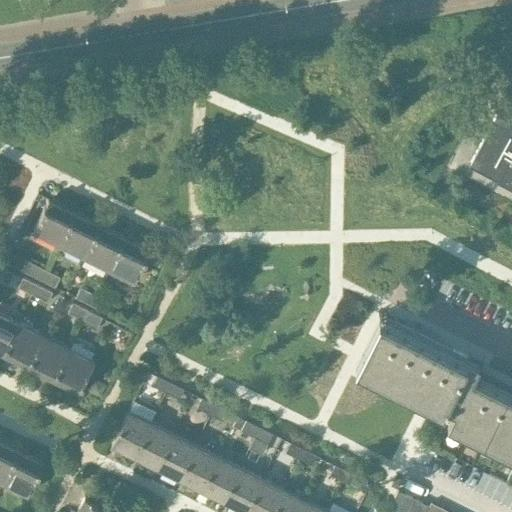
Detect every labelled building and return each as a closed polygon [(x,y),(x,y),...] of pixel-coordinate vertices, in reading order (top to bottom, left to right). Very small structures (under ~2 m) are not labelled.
[(511,75),(497,103),(502,105),(498,113),(497,112),(469,164),(496,179),(495,180),(511,189),(511,75)] [(58,242),(71,216),(74,210),(48,197),(32,229),(58,242)] [(74,210),(71,216),(58,242),(83,254),(99,222),(74,210)] [(99,222),(83,254),(108,267),(119,245),(124,235),(99,222)] [(124,235),(119,245),(108,267),(134,280),(150,248),(124,235)] [(30,261),(25,270),(40,278),(45,268),(30,261)] [(45,268),(40,278),(55,285),(60,275),(45,268)] [(32,293),(37,283),(22,276),(17,286),(32,293)] [(37,283),(32,293),(47,301),(52,290),(37,283)] [(80,286),(75,295),(90,303),(95,293),(80,286)] [(95,293),(90,303),(105,310),(110,300),(95,293)] [(82,318),(84,314),(88,308),(73,301),(67,311),(82,318)] [(88,308),(84,314),(82,318),(97,326),(102,316),(88,308)] [(0,349),(3,351),(16,326),(19,320),(0,310),(0,349)] [(379,317),(355,366),(421,399),(433,405),(443,410),(446,404),(454,409),(450,417),(451,418),(467,426),(469,427),(485,435),(486,435),(503,444),(504,444),(511,448),(511,394),(479,378),(478,380),(469,376),(477,360),(394,319),(392,324),(379,317)] [(19,320),(16,326),(3,351),(28,363),(44,333),(19,320)] [(53,376),(54,376),(66,351),(69,345),(44,333),(28,363),(53,376)] [(66,351),(54,376),(53,376),(79,389),(94,358),(69,345),(66,351)] [(157,374),(152,384),(166,391),(170,381),(157,374)] [(93,381),(89,388),(99,394),(104,383),(97,379),(93,381)] [(170,381),(166,391),(179,398),(184,388),(170,381)] [(210,413),(215,403),(201,397),(196,407),(210,413)] [(215,403),(210,413),(223,420),(228,410),(215,403)] [(128,408),(112,442),(134,453),(151,420),(128,408)] [(254,435),(259,426),(246,419),(241,429),(254,435)] [(157,464),(173,431),(151,420),(134,453),(157,464)] [(259,426),(254,435),(268,442),(272,432),(259,426)] [(179,475),(195,442),(173,431),(157,464),(179,475)] [(0,439),(0,478),(1,480),(14,454),(17,448),(0,439)] [(298,458),(303,448),(290,441),(285,451),(298,458)] [(201,486),(218,453),(195,442),(179,475),(201,486)] [(17,448),(14,454),(1,480),(27,492),(43,461),(17,448)] [(303,448),(298,458),(312,464),(317,454),(303,448)] [(223,498),(240,464),(218,453),(201,486),(223,498)] [(343,480),(348,470),(334,463),(329,473),(343,480)] [(245,509),(262,475),(240,464),(223,498),(245,509)] [(357,487),(362,477),(348,470),(343,480),(357,487)] [(251,511),(271,511),(284,486),(262,475),(245,509),(251,511)] [(298,511),(306,497),(284,486),(271,511),(298,511)] [(398,489),(389,507),(399,511),(424,511),(429,504),(398,489)] [(76,511),(115,511),(116,511),(85,495),(76,511)] [(326,511),(328,508),(306,497),(298,511),(326,511)] [(438,511),(442,506),(431,501),(429,504),(424,511),(438,511)]
